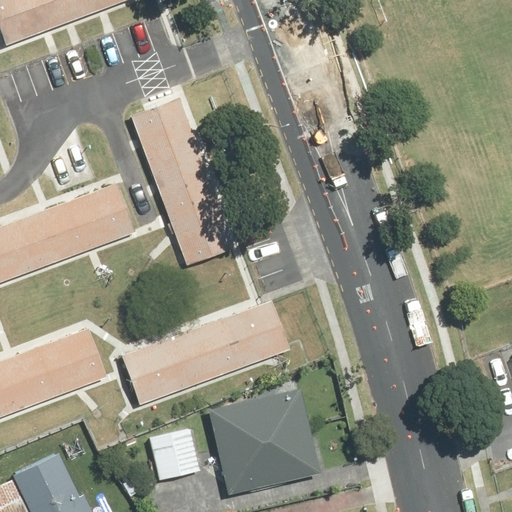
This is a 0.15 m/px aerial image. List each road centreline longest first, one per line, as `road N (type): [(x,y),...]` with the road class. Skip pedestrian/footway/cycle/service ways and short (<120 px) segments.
road 1 (residential): [(346,203),(421,433),(435,511)]
road 2 (residential): [(346,203),(244,0)]
road 3 (residential): [(295,0),(346,203)]
